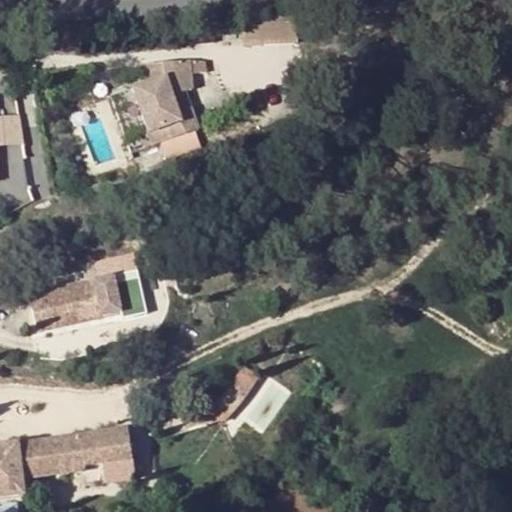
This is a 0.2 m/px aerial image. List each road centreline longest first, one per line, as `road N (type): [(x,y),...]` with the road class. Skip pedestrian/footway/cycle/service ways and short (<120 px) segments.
road 1 (unclassified): [(0,389),(100,390),(148,378),(262,324),(385,291)]
road 2 (tertiary): [(184,0),(117,12),(0,13)]
road 3 (unknown): [(32,13),(36,173)]
